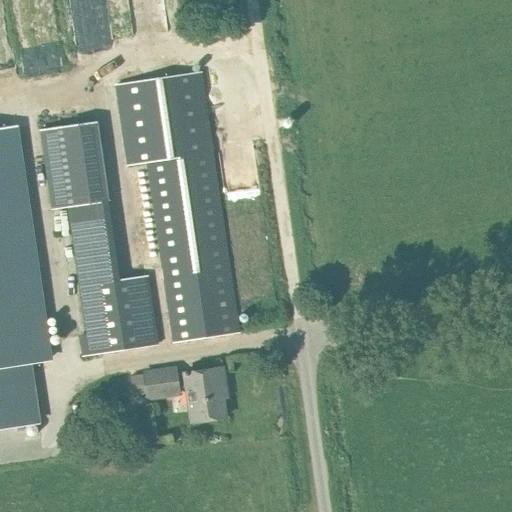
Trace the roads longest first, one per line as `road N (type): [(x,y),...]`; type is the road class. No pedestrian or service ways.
road 1 (unclassified): [(305,338),(254,0)]
road 2 (unclassified): [(305,338),(511,306)]
road 3 (unknown): [(76,65),(143,46),(259,30)]
road 4 (unclassified): [(331,511),(305,338)]
